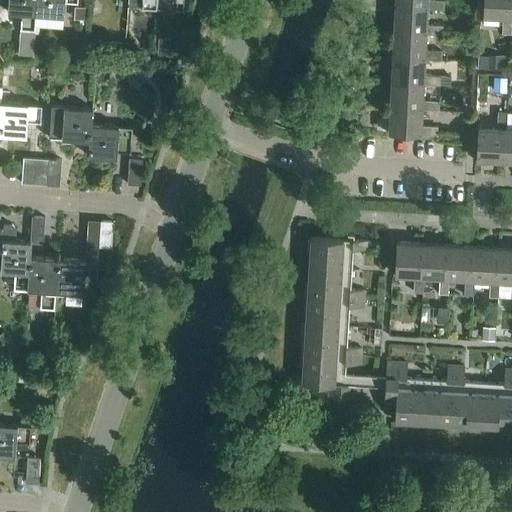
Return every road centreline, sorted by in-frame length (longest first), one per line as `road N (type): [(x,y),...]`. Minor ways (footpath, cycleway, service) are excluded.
road 1 (residential): [(74,511),(170,227)]
road 2 (residential): [(458,173),(329,162),(210,123)]
road 3 (residential): [(170,227),(102,198),(0,196)]
road 4 (residential): [(210,123),(252,0)]
